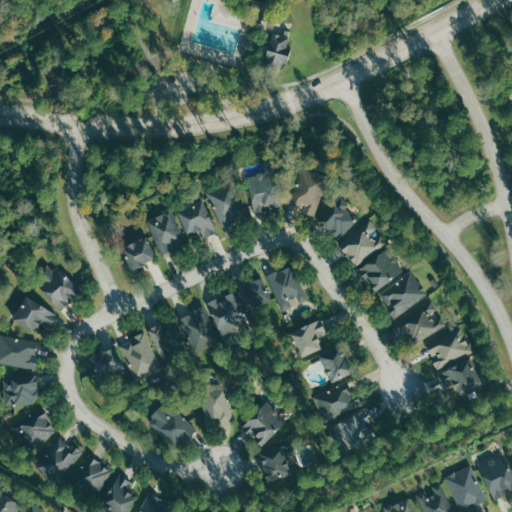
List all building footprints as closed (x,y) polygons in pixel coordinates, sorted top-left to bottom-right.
[(271,30),(265,66),(284,70),(291,34),(271,30)] [(314,216),(328,179),(301,169),(289,204),(304,209),(303,212),(314,216)] [(246,177),(253,212),(276,207),(270,172),(246,177)] [(209,190),(219,225),(247,218),(239,189),(228,192),(227,185),(209,190)] [(336,240),(357,221),(346,208),(350,205),(342,196),(317,220),(336,240)] [(177,210),(186,234),(200,229),(203,238),(216,233),(204,200),(177,210)] [(146,219),(164,252),(190,238),(172,205),(146,219)] [(359,267),(387,241),(369,221),(341,247),(359,267)] [(133,265),(156,251),(146,230),(122,241),(133,265)] [(404,273),(391,249),(356,268),(364,283),(369,280),(374,289),(404,273)] [(58,263),(82,288),(62,308),(38,283),(58,263)] [(283,310),(307,300),(293,264),(268,275),(283,310)] [(428,293),(411,271),(379,296),(397,318),(428,293)] [(237,287),(246,313),(273,303),(263,278),(237,287)] [(56,315),(48,311),(52,304),(25,289),(13,314),(37,329),(45,318),(52,322),(56,315)] [(241,311),(232,291),(208,302),(223,335),(240,328),(234,314),(241,311)] [(447,324),(440,313),(433,302),(398,325),(412,347),(447,324)] [(204,303),(223,340),(201,352),(182,315),(204,303)] [(322,349),(317,335),(326,332),(321,319),(290,330),(300,356),(322,349)] [(426,343),(436,368),(473,353),(463,328),(426,343)] [(122,343),(141,382),(165,370),(146,332),(122,343)] [(38,341),(1,333),(0,338),(0,361),(37,369),(40,355),(35,354),(38,341)] [(90,353),(99,375),(127,364),(118,341),(90,353)] [(331,382),(353,372),(341,346),(319,356),(331,382)] [(444,388),(455,384),(459,393),(482,384),(471,358),(437,372),(444,388)] [(8,380),(17,379),(16,374),(39,370),(43,385),(38,386),(40,396),(33,397),(34,402),(13,406),(8,380)] [(357,396),(355,398),(346,381),(313,397),(326,422),(361,404),(357,396)] [(228,384),(201,388),(206,421),(218,420),(218,422),(233,421),(228,384)] [(170,401),(197,428),(178,447),(151,420),(170,401)] [(265,401),(286,419),(264,446),(242,428),(265,401)] [(57,431),(44,411),(12,430),(24,451),(57,431)] [(330,424),(341,451),(374,437),(363,411),(330,424)] [(61,434),(83,451),(68,471),(46,455),(61,434)] [(260,452),(264,479),(289,475),(285,448),(260,452)] [(90,451),(115,466),(101,488),(76,472),(90,451)] [(479,464),(493,500),(507,494),(506,492),(511,489),(511,473),(504,454),(479,464)] [(446,477),(462,511),(488,500),(471,465),(446,477)] [(122,471),(133,479),(128,486),(141,494),(128,511),(121,511),(107,493),(122,471)] [(432,486),(435,494),(427,497),(425,491),(417,494),(424,511),(454,511),(442,482),(432,486)] [(0,511),(16,511),(21,505),(1,492),(0,493),(0,511)] [(139,511),(165,511),(169,503),(146,494),(139,511)] [(417,511),(412,498),(386,506),(388,511),(417,511)] [(45,511),(46,510),(30,502),(25,511),(45,511)]
